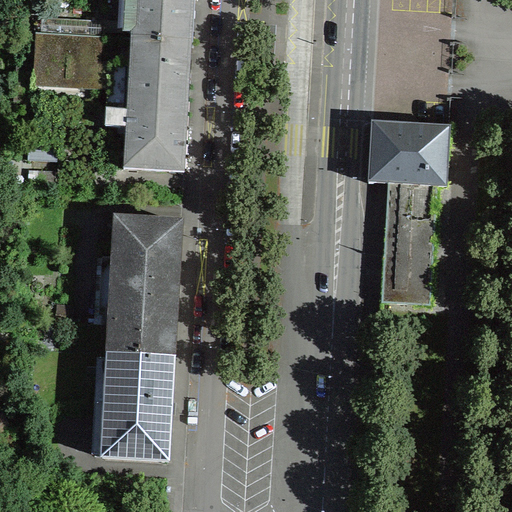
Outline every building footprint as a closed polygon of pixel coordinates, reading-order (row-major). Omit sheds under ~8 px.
[(193,0),(133,0),(133,9),(125,8),(124,23),(132,23),(131,39),(191,43),(193,0)] [(276,69),(278,26),(260,25),(258,68),(276,69)] [(103,38),(36,34),(34,74),(108,78),(105,127),(126,128),(123,169),(184,173),(191,43),(131,39),(130,64),(101,62),(103,38)] [(450,128),(372,124),(368,183),(388,184),(382,303),(431,306),(437,187),(446,187),(450,128)] [(57,144),(30,142),(29,160),(56,162),(57,144)] [(181,223),(123,219),(123,233),(121,233),(120,250),(114,250),(114,259),(113,287),(177,290),(181,223)] [(115,343),(117,343),(116,354),(173,358),(177,290),(113,287),(111,316),(110,316),(110,325),(116,326),(115,343)] [(58,307),(57,322),(70,323),(71,308),(58,307)] [(173,358),(116,354),(108,354),(108,356),(113,357),(112,375),(109,375),(105,435),(108,435),(107,454),(103,453),(102,458),(169,462),(175,358),(173,358)] [(14,435),(0,440),(0,443),(3,450),(18,444),(14,435)] [(22,454),(18,444),(3,450),(8,461),(22,454)]
